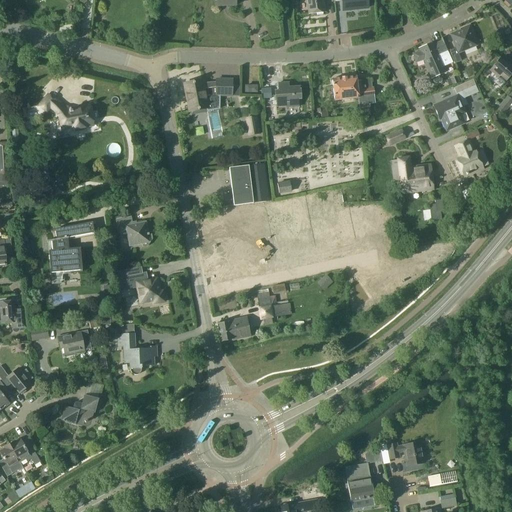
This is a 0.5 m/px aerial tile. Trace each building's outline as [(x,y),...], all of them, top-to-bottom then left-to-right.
[(324,13),(322,0),(306,0),(308,15),(324,13)] [(333,0),(334,3),(341,2),(343,11),(367,9),(365,0),(333,0)] [(475,46),(471,35),(473,35),(469,25),(459,29),(460,31),(449,35),(455,48),(448,51),(453,64),(460,61),(457,53),(475,46)] [(438,60),(448,55),(446,49),(441,38),(442,42),(432,46),(431,44),(426,46),(427,50),(412,55),(416,63),(428,59),(435,77),(443,73),(438,60)] [(511,73),(511,69),(499,59),(489,71),(497,79),(499,77),(505,82),(511,73)] [(459,83),(457,76),(450,79),(453,86),(459,83)] [(331,80),(334,102),(358,98),(359,105),(368,103),(367,97),(374,97),(373,88),(372,88),(371,79),(361,81),(356,81),(356,77),(331,80)] [(201,81),(183,84),(189,112),(206,108),(207,111),(219,109),(220,96),(231,96),(231,80),(215,80),(215,83),(202,84),(201,81)] [(459,115),(464,113),(462,107),(467,105),(462,92),(475,86),(472,80),(453,89),(456,95),(456,96),(433,107),(439,120),(441,119),(446,131),(463,124),(459,115)] [(300,99),(299,87),(288,88),(288,83),(277,84),(278,92),(275,92),(276,107),(285,107),(285,108),(298,107),(298,99),(300,99)] [(71,110),(70,106),(64,108),(49,94),(40,106),(46,111),(50,107),(57,113),(59,117),(62,128),(71,127),(72,130),(94,126),(90,105),(79,107),(80,109),(71,110)] [(496,109),(491,115),(494,116),(498,111),(502,115),(511,103),(511,101),(507,96),(496,109)] [(248,135),(261,135),(260,116),(247,117),(248,135)] [(405,139),(402,130),(386,137),(389,145),(405,139)] [(467,141),(479,136),(477,130),(465,135),(467,141)] [(463,177),(482,169),(481,168),(488,165),(482,151),(475,153),(473,154),(468,142),(454,147),(459,159),(456,161),(463,177)] [(0,174),(11,174),(8,143),(0,143),(0,174)] [(410,179),(410,181),(431,179),(430,166),(410,168),(409,157),(397,159),(397,161),(390,161),(392,181),(410,179)] [(264,164),(229,168),(231,184),(232,184),(235,206),(269,202),(264,164)] [(401,195),(433,191),(431,179),(410,181),(410,179),(392,181),(393,182),(400,181),(401,195)] [(276,183),(278,193),(278,195),(291,193),(289,181),(276,183)] [(433,191),(434,201),(441,199),(440,190),(433,191)] [(443,212),(441,201),(434,202),(435,205),(429,206),(431,221),(440,220),(439,213),(443,212)] [(253,212),(207,217),(212,244),(234,240),(231,229),(255,224),(253,212)] [(116,220),(117,228),(125,226),(129,247),(142,244),(143,247),(147,247),(153,239),(152,234),(149,235),(146,222),(133,225),(131,216),(116,220)] [(392,242),(390,217),(374,219),(377,243),(392,242)] [(303,254),(301,247),(312,244),(307,222),(295,225),(296,230),(280,234),(285,258),(303,254)] [(55,240),(48,241),(51,273),(52,285),(64,284),(64,281),(63,281),(62,275),(82,272),(82,270),(80,248),(68,249),(67,238),(94,233),(93,223),(55,230),(57,239),(55,240)] [(346,226),(318,233),(322,251),(350,244),(346,226)] [(10,239),(0,239),(0,266),(7,266),(5,252),(12,251),(10,239)] [(238,256),(213,262),(217,280),(242,274),(238,256)] [(116,273),(119,292),(137,288),(141,304),(154,301),(154,304),(159,303),(164,296),(163,291),(160,292),(157,279),(144,281),(142,273),(141,267),(116,273)] [(331,279),(321,285),(324,289),(333,283),(331,279)] [(273,295),(285,293),(284,285),(271,287),(273,295)] [(271,319),(272,319),(273,318),(290,316),(288,304),(276,306),(275,297),(269,298),(267,288),(256,290),(256,296),(259,308),(258,308),(258,309),(259,318),(259,320),(260,320),(261,321),(271,319)] [(19,332),(19,331),(19,329),(24,329),(23,309),(14,310),(13,302),(0,303),(0,307),(2,324),(11,323),(12,327),(12,329),(12,330),(13,332),(14,333),(15,333),(17,333),(18,333),(19,332)] [(250,337),(246,318),(216,323),(220,342),(231,340),(231,341),(250,337)] [(89,321),(91,333),(97,332),(95,320),(89,321)] [(86,331),(79,333),(57,337),(58,344),(61,343),(64,356),(65,355),(66,357),(74,356),(73,354),(90,350),(86,331)] [(139,375),(140,374),(141,373),(142,372),(142,371),(142,370),(143,368),(144,367),(145,367),(146,367),(147,366),(155,366),(154,357),(157,357),(156,347),(148,348),(148,349),(135,350),(134,334),(117,336),(118,346),(123,346),(124,364),(130,363),(130,371),(131,372),(132,374),(133,375),(134,375),(135,375),(138,375),(139,375)] [(4,372),(0,375),(0,379),(7,387),(11,384),(20,394),(20,393),(22,395),(26,392),(25,391),(24,390),(30,385),(28,383),(34,379),(26,369),(21,374),(17,369),(8,377),(4,372)] [(0,409),(1,411),(9,404),(2,395),(7,391),(0,381),(0,409)] [(74,423),(78,424),(83,422),(83,423),(86,422),(85,421),(90,419),(91,413),(93,414),(97,400),(83,396),(81,404),(75,403),(73,404),(72,410),(64,408),(60,421),(74,425),(74,423)] [(20,439),(9,445),(20,462),(26,459),(27,462),(31,459),(35,466),(41,462),(32,448),(27,452),(20,439)] [(398,458),(397,453),(403,452),(406,466),(422,464),(418,443),(402,446),(402,447),(396,448),(395,444),(387,446),(389,459),(398,458)] [(9,445),(0,450),(0,452),(7,464),(1,467),(7,477),(13,474),(23,468),(19,462),(20,462),(9,445)] [(379,445),(365,455),(366,464),(382,462),(379,445)] [(350,502),(372,498),(366,465),(345,468),(347,482),(350,502)] [(302,511),(317,509),(326,507),(321,480),(316,481),(312,488),(314,501),(295,505),(295,504),(277,508),(277,511),(302,511)] [(16,492),(19,497),(19,498),(25,495),(22,489),(16,492)] [(441,509),(456,507),(455,498),(439,501),(441,509)]
